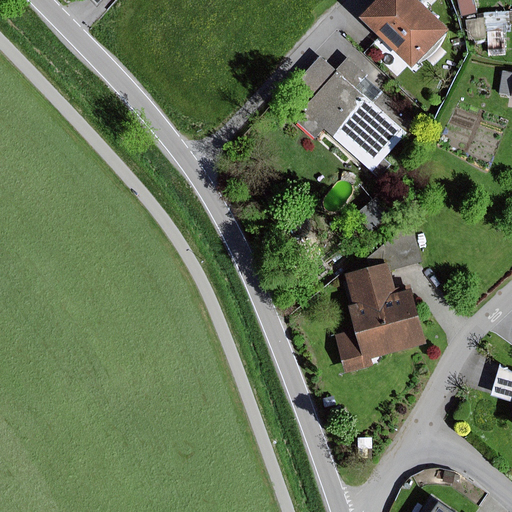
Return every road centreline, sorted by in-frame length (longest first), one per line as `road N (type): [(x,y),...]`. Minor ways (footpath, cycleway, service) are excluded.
road 1 (secondary): [(345,511),(275,312),(227,213),(174,137),(47,0)]
road 2 (residential): [(511,299),(471,338),(427,422)]
